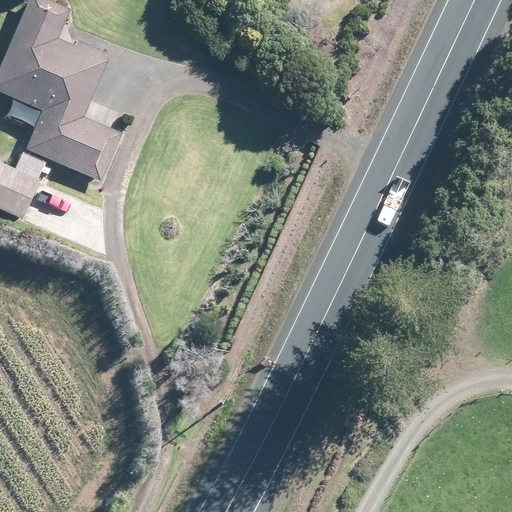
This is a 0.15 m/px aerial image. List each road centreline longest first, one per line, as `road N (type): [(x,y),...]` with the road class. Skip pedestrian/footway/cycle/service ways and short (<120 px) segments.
road 1 (secondary): [(469,0),(219,511)]
road 2 (unknown): [(351,511),(418,399),(471,364),(511,360)]
